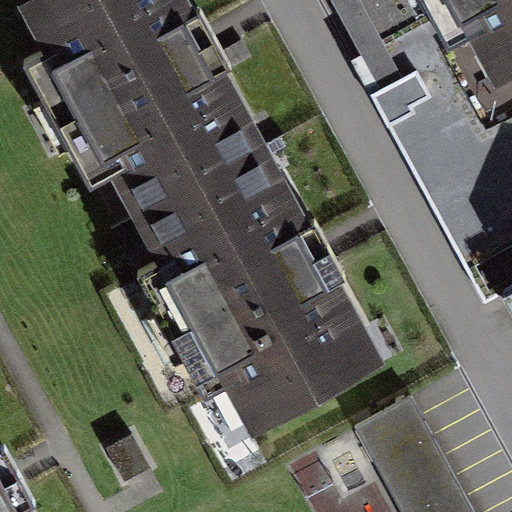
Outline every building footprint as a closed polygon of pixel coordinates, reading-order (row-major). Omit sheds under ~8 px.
[(179,0),(42,0),(15,16),(135,232),(268,159),(179,0)] [(511,0),(361,0),(511,287),(511,0)] [(268,159),(135,232),(256,449),(388,375),(268,159)] [(0,437),(0,511),(41,511),(18,470),(0,437)] [(371,510),(371,511),(404,511),(395,496),(371,510)]
